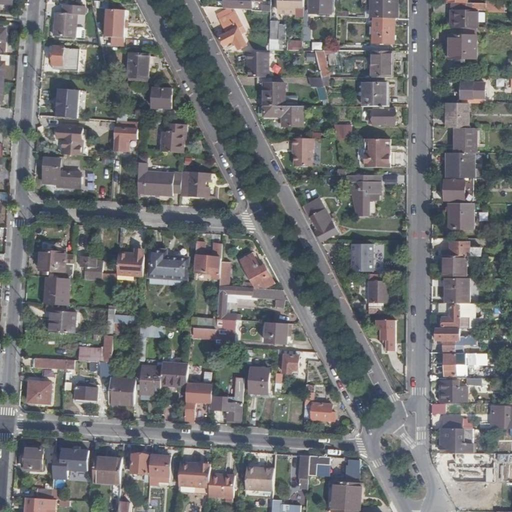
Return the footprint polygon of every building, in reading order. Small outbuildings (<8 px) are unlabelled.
[(226,0),(225,9),(253,11),(254,2),(264,2),(263,0),(226,0)] [(305,8),(305,0),(281,0),(281,13),(296,13),(296,8),(305,8)] [(310,0),(310,14),(333,14),(333,0),(310,0)] [(396,19),(399,19),(399,0),(371,0),(372,18),(375,18),(396,19)] [(505,12),(505,4),(497,4),(486,4),(486,12),(505,12)] [(87,7),(68,5),(68,13),(63,13),(57,13),(55,37),(77,38),(78,15),(86,15),(87,7)] [(126,10),(108,9),(106,36),(125,38),(126,10)] [(452,10),(452,29),(479,29),(479,11),(452,10)] [(247,32),(236,12),(221,20),(228,34),(222,37),(226,46),(236,41),(240,49),(248,45),(242,35),(247,32)] [(395,44),(396,19),(375,18),(374,43),(395,44)] [(280,22),(271,22),(270,41),(279,41),(280,22)] [(288,38),(288,24),(280,24),(280,38),(288,38)] [(452,36),(451,59),(477,59),(477,36),(452,36)] [(289,50),(303,51),(303,41),(290,41),(289,50)] [(80,50),(67,49),(67,47),(56,46),(54,69),(79,71),(80,50)] [(316,51),(323,77),(324,77),(330,76),(329,69),(324,51),(316,51)] [(373,78),(394,78),(394,51),(373,51),(373,78)] [(269,53),(249,53),(249,62),(251,62),(250,78),(271,77),(271,53),(269,53)] [(131,54),(130,77),(149,79),(150,67),(151,55),(131,54)] [(323,78),(325,86),(331,86),(331,78),(324,77),(323,77),(323,78)] [(131,97),(131,84),(111,83),(114,96),(131,97)] [(463,99),(475,99),(475,98),(486,98),(486,84),(476,84),(476,83),(464,83),(463,99)] [(265,99),(265,107),(286,107),(286,84),(265,84),(265,85),(265,99)] [(387,106),(387,84),(364,84),(364,107),(374,107),(382,106),(387,106)] [(81,90),(60,89),(60,98),(56,97),(55,108),(59,108),(58,117),(78,119),(81,90)] [(174,90),(155,89),(154,108),(173,109),(174,90)] [(511,108),(511,103),(491,104),(491,112),(502,112),(502,108),(511,108)] [(470,104),(448,104),(448,128),(457,128),(470,128),(470,104)] [(382,106),(374,107),(374,125),(396,125),(396,109),(383,109),(382,106)] [(286,107),(265,107),(265,116),(283,117),(283,126),(304,126),(304,107),(286,107)] [(164,152),(184,153),(184,141),(185,134),(188,134),(188,125),(168,124),(168,132),(165,132),(164,152)] [(334,125),(338,139),(353,139),(352,125),(334,125)] [(66,139),(65,155),(83,156),(85,128),(58,126),(58,138),(66,139)] [(138,130),(117,128),(116,151),(129,152),(130,140),(138,140),(138,130)] [(470,128),(457,128),(457,153),(468,153),(478,154),(479,129),(470,128)] [(316,139),(293,139),(293,149),(293,166),(313,166),(313,150),(316,150),(316,139)] [(391,167),(391,139),(358,139),(358,159),(366,159),(366,167),(391,167)] [(457,153),(448,153),(448,178),(468,179),(468,153),(457,153)] [(62,172),(62,159),(46,159),(44,183),(59,184),(59,187),(81,188),(82,173),(62,172)] [(141,163),(139,193),(145,193),(145,194),(173,196),(173,192),(182,193),(182,178),(174,177),(174,174),(148,172),(148,163),(141,163)] [(182,193),(181,196),(209,198),(209,181),(211,181),(211,173),(183,171),(182,178),(182,193)] [(347,176),(348,181),(356,182),(356,206),(360,206),(360,216),(368,216),(368,200),(377,199),(377,194),(381,194),(381,182),(376,182),(377,176),(347,176)] [(446,182),(446,200),(446,201),(465,201),(465,181),(446,181),(446,182)] [(316,231),(322,243),(339,234),(320,198),(303,207),(310,219),(314,217),(319,227),(320,229),(316,231)] [(453,219),(450,219),(450,229),(475,229),(475,204),(453,203),(453,219)] [(445,266),(445,278),(448,278),(465,278),(465,265),(470,265),(470,257),(482,257),(482,249),(472,249),(472,242),(452,242),(452,256),(443,256),(443,266),(445,266)] [(197,243),(195,272),(221,274),(222,263),(223,246),(215,245),(214,256),(214,259),(205,258),(205,256),(206,244),(197,243)] [(374,272),(374,244),(352,244),(352,253),(354,253),(354,259),(352,259),(352,271),(374,272)] [(150,278),(189,281),(190,258),(168,257),(168,251),(152,249),(150,278)] [(72,279),(74,279),(74,264),(67,264),(68,253),(42,252),(41,270),(55,271),(55,277),(72,279)] [(145,277),(146,256),(145,256),(145,253),(136,252),(136,255),(120,254),(119,275),(145,277)] [(242,261),(257,288),(259,288),(260,286),(269,287),(275,283),(265,265),(260,267),(253,255),(242,261)] [(118,281),(119,275),(103,273),(104,262),(99,262),(99,259),(82,257),(82,267),(88,268),(87,280),(118,281)] [(221,283),(221,286),(230,286),(231,263),(222,263),(221,274),(221,283)] [(372,314),(384,314),(384,303),(388,303),(388,275),(370,275),(370,314),(372,314)] [(46,304),(70,306),(72,279),(55,277),(48,277),(46,304)] [(465,278),(448,278),(447,300),(470,301),(470,279),(465,278)] [(284,298),(287,298),(284,290),(259,288),(257,288),(230,286),(221,286),(220,293),(218,319),(237,320),(237,315),(227,314),(229,294),(274,297),(284,298)] [(460,303),(439,303),(439,314),(451,314),(451,318),(444,318),(444,328),(460,328),(460,303)] [(476,304),(460,303),(460,328),(479,328),(479,325),(476,325),(476,304)] [(52,311),(51,332),(76,333),(77,313),(52,311)] [(397,354),(396,314),(384,314),(372,314),(372,321),(379,321),(380,342),(383,342),(383,348),(388,348),(388,354),(397,354)] [(115,323),(141,325),(142,317),(116,315),(115,323)] [(237,320),(218,319),(218,329),(217,339),(216,345),(235,347),(237,320)] [(289,337),(290,323),(268,322),(267,342),(289,344),(289,337)] [(141,332),(141,325),(115,323),(115,335),(128,335),(130,331),(141,332)] [(166,331),(166,326),(141,325),(141,332),(139,360),(145,361),(147,337),(150,337),(150,335),(154,335),(155,333),(156,333),(156,331),(166,331)] [(194,338),(217,339),(218,329),(195,328),(194,338)] [(444,328),(438,328),(437,341),(445,341),(445,351),(456,351),(456,344),(476,344),(476,338),(460,337),(460,328),(444,328)] [(112,364),(114,336),(108,336),(106,336),(105,351),(104,364),(105,364),(112,364)] [(104,364),(105,351),(78,350),(78,362),(104,364)] [(457,355),(446,354),(446,363),(446,375),(467,375),(467,365),(457,365),(457,355)] [(285,355),(284,373),(293,373),(293,370),(298,370),(299,356),(285,355)] [(67,361),(36,359),(35,369),(67,371),(67,368),(67,361)] [(188,387),(188,384),(189,365),(164,363),(164,367),(163,386),(188,387)] [(163,386),(164,367),(144,366),(142,393),(154,394),(154,398),(162,398),(163,386)] [(271,369),(253,368),(251,393),(260,394),(269,394),(271,369)] [(236,397),(213,396),(213,402),(212,409),(229,410),(228,420),(243,421),(246,378),(238,377),(236,397)] [(135,405),(137,380),(112,378),(111,385),(110,404),(135,405)] [(29,402),(51,404),(53,383),(31,381),(29,402)] [(474,389),(460,388),(460,382),(442,382),(442,388),(438,388),(438,395),(441,395),(442,401),(473,402),(474,389)] [(89,385),(89,387),(78,387),(77,403),(98,404),(100,384),(92,383),(92,385),(89,385)] [(213,396),(214,386),(188,384),(188,387),(186,422),(195,423),(196,400),(213,402),(213,396)] [(306,397),(305,420),(336,422),(336,412),(333,412),(333,405),(315,403),(316,392),(307,391),(306,397)] [(447,404),(433,404),(434,415),(448,414),(447,404)] [(511,408),(511,409),(511,407),(500,407),(500,413),(495,413),(494,428),(511,428),(511,408)] [(444,418),(444,428),(459,428),(459,419),(444,418)] [(459,428),(444,428),(443,453),(445,453),(465,453),(473,453),(473,445),(464,445),(464,428),(459,428)] [(43,471),(45,447),(26,446),(25,470),(43,471)] [(64,454),(57,454),(55,479),(68,480),(68,471),(89,472),(91,452),(64,450),(64,454)] [(465,453),(445,453),(450,463),(445,466),(451,476),(455,474),(463,489),(483,479),(474,461),(474,460),(469,462),(465,453)] [(498,469),(496,454),(473,453),(465,453),(469,462),(474,460),(474,461),(481,461),(483,471),(498,469)] [(147,481),(151,482),(151,474),(149,474),(151,455),(134,454),(132,473),(147,474),(147,481)] [(172,457),(153,455),(151,474),(151,482),(151,485),(170,486),(172,457)] [(311,456),(302,455),(301,478),(309,479),(309,476),(311,456)] [(332,457),(311,456),(309,476),(317,476),(318,464),(331,465),(332,457)] [(123,459),(96,457),(94,482),(121,484),(123,459)] [(362,478),(362,459),(349,459),(348,477),(362,478)] [(194,464),(181,464),(179,485),(210,486),(211,474),(211,468),(194,467),(194,464)] [(275,469),(243,467),(242,489),(274,491),(275,469)] [(236,476),(211,474),(210,486),(210,497),(235,498),(236,476)] [(455,474),(451,476),(459,492),(463,489),(455,474)] [(360,511),(363,483),(335,482),(333,511),(360,511)] [(53,499),(53,490),(39,489),(39,498),(47,499),(53,499)] [(498,499),(506,498),(506,490),(497,491),(498,499)] [(47,499),(39,498),(28,497),(26,511),(46,511),(47,508),(47,499)] [(56,499),(53,499),(47,499),(47,508),(56,508),(56,499)] [(281,511),(281,502),(274,501),(272,511),(281,511)] [(129,511),(130,503),(121,502),(120,511),(129,511)]
